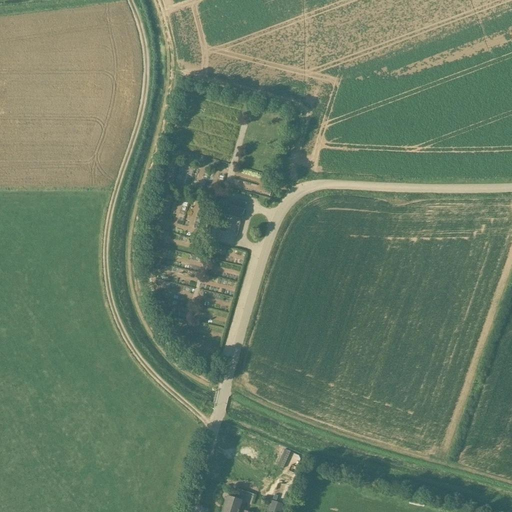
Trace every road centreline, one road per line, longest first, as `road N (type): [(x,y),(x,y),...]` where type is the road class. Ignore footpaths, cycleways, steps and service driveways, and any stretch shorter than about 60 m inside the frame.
road 1 (tertiary): [(190,511),(274,225),(291,196),(333,184),(511,186)]
road 2 (track): [(104,265),(129,345),(214,428)]
